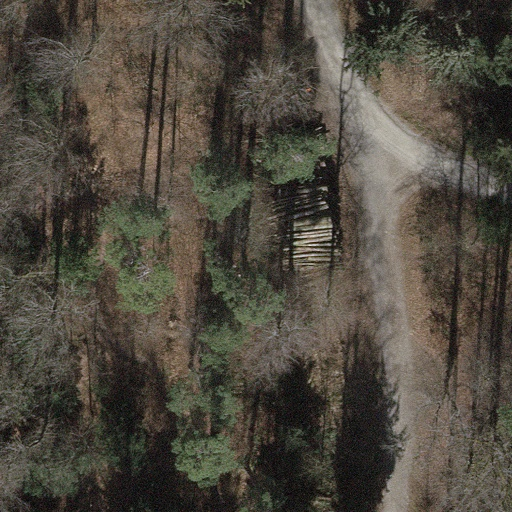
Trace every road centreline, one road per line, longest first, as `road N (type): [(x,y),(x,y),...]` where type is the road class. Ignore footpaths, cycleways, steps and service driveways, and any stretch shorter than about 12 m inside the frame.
road 1 (track): [(392,511),(378,209),(358,103)]
road 2 (track): [(511,190),(433,155),(358,103),(320,0)]
